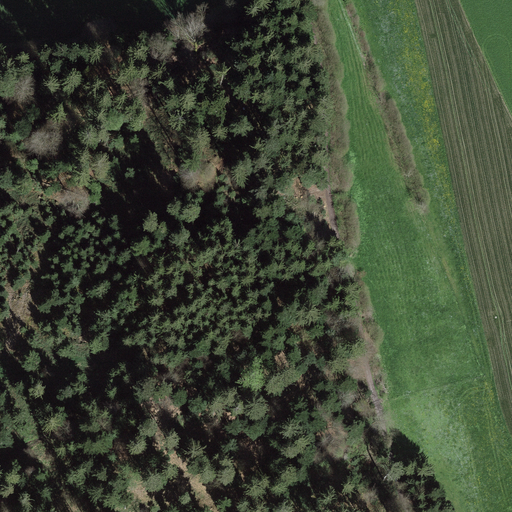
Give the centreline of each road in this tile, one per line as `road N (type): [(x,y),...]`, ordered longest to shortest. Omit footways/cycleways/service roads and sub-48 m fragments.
road 1 (track): [(307,0),(327,192),(404,511)]
road 2 (track): [(264,0),(74,132),(0,168)]
